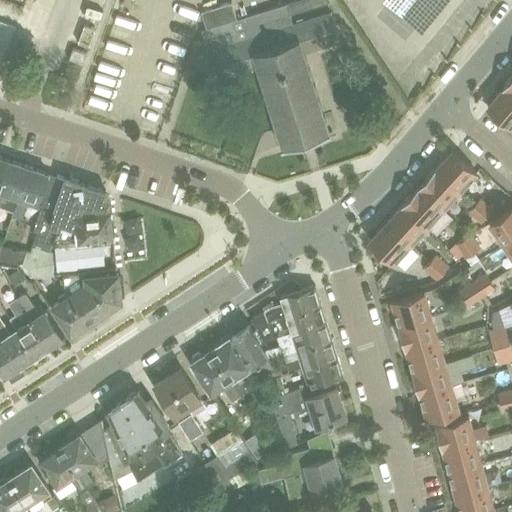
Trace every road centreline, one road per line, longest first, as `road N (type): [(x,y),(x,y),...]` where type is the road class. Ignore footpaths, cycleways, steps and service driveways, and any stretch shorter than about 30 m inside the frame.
road 1 (tertiary): [(0,438),(280,252)]
road 2 (unclassified): [(280,252),(229,186),(0,109)]
road 3 (residential): [(412,511),(336,250),(320,226)]
road 4 (tertiary): [(320,226),(384,177),(445,106)]
